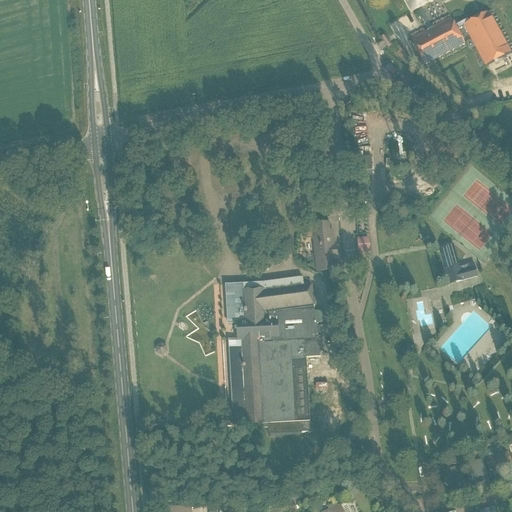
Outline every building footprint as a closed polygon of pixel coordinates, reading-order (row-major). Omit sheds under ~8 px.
[(405,0),(412,11),(416,9),(428,30),(431,28),(420,7),(432,1),(433,0),(405,0)] [(467,20),(455,26),(457,30),(464,27),(485,67),(511,54),(504,39),(489,12),(481,16),(469,22),(467,20)] [(428,30),(419,35),(410,40),(424,65),(463,44),(450,18),(431,28),(428,30)] [(372,159),(361,160),(362,173),(373,172),(372,159)] [(313,233),(314,239),(317,273),(337,272),(336,259),(337,259),(336,246),(334,246),(333,230),(329,231),(328,224),(315,225),(315,223),(309,224),(306,233),(313,233)] [(354,253),(366,253),(366,237),(353,238),(354,253)] [(439,250),(449,285),(476,277),(477,277),(473,264),(459,268),(453,246),(439,250)] [(245,430),(262,429),(265,482),(310,479),(307,433),(310,433),(306,359),(321,358),(317,324),(323,323),(321,311),(314,312),(311,286),(303,287),(302,279),(263,284),(263,285),(255,286),(255,284),(243,285),(239,285),(226,286),(228,325),(237,324),(238,340),(229,341),(234,426),(244,426),(245,430)] [(153,354),(161,355),(162,345),(154,344),(153,354)] [(336,445),(338,457),(357,454),(355,442),(336,445)] [(492,449),(484,451),(486,457),(493,455),(492,449)] [(508,453),(486,460),(488,464),(491,463),(493,469),(499,467),(498,465),(506,462),(507,465),(511,464),(508,453)] [(468,478),(485,473),(481,461),(464,466),(468,478)] [(452,487),(453,492),(465,489),(459,468),(452,470),(452,472),(448,473),(449,478),(451,478),(454,487),(452,487)] [(325,511),(342,511),(340,506),(338,507),(336,502),(326,506),(328,511),(325,511)]
